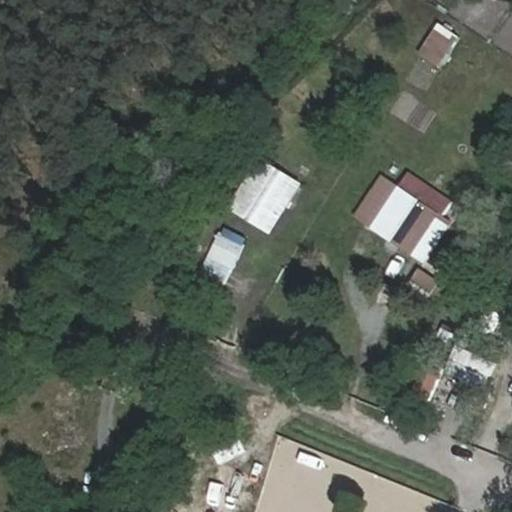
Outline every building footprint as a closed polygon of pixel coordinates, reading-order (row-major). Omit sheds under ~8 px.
[(495,171),(503,155),(483,144),(474,160),(495,171)] [(276,235),(304,180),(261,158),(233,213),(276,235)] [(401,185),(382,173),(354,218),(426,263),(462,205),(409,172),(401,185)] [(227,283),(249,239),(224,227),(203,270),(227,283)] [(435,304),(448,287),(422,268),(409,285),(435,304)] [(249,305),(255,273),(231,269),(225,301),(249,305)] [(482,334),(494,338),(503,317),(491,312),(482,334)] [(463,348),(456,361),(489,377),(496,363),(463,348)] [(443,430),(457,432),(459,413),(445,412),(443,430)]
